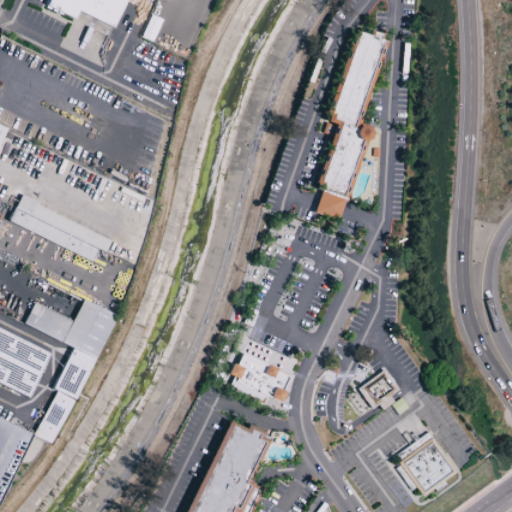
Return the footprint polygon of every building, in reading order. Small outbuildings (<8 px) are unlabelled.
[(123,0),(47,0),(44,8),(72,20),(75,12),(111,28),(123,0)] [(312,187),(329,137),(320,134),(326,118),(323,118),(352,32),(367,37),(368,32),(383,37),(381,42),(387,44),(359,125),(372,129),(363,157),(360,156),(356,167),(359,168),(347,203),(343,202),(339,217),(314,208),(320,192),(315,191),(316,188),(312,187)] [(5,224),(90,262),(96,250),(104,253),(110,240),(17,198),(5,224)] [(71,347),(52,390),(53,391),(32,438),(53,447),(111,314),(80,301),(71,321),(31,304),(22,326),(71,347)] [(48,352),(0,330),(0,384),(28,397),(48,352)] [(231,379),(225,377),(230,364),(234,366),(239,354),(265,366),(265,365),(274,370),(274,371),(288,378),(281,391),(282,394),(279,402),(276,402),(267,399),(265,397),(256,393),(257,391),(248,386),(247,388),(231,379)] [(382,370),(396,389),(387,396),(375,404),(370,408),(356,389),(382,370)] [(231,379),(228,385),(226,390),(261,406),(263,402),(265,397),(256,393),(257,391),(248,386),(247,388),(231,379)] [(387,396),(390,401),(392,403),(380,412),(379,409),(375,404),(387,396)] [(0,481),(23,429),(0,418),(0,481)] [(183,511),(226,421),(244,430),(246,425),(263,433),(260,438),(267,441),(247,483),(252,485),(256,487),(262,490),(251,511),(183,511)] [(398,461),(394,456),(427,432),(444,456),(443,457),(455,473),(443,482),(445,485),(435,493),(432,490),(421,498),(414,488),(410,491),(394,470),(398,467),(396,464),(398,461)]
